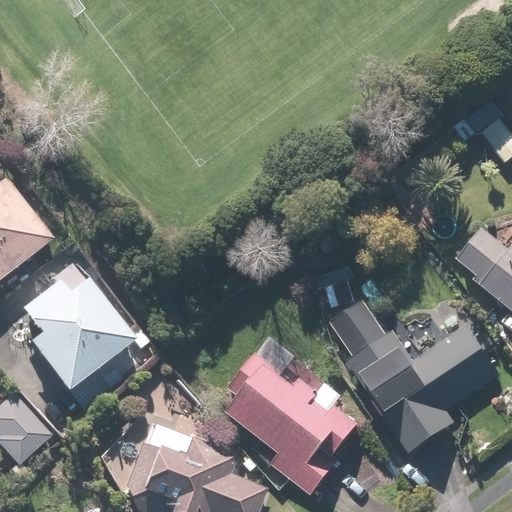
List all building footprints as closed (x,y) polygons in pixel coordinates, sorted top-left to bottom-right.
[(511,135),(502,120),(479,135),(503,171),(511,164),(511,135)] [(0,279),(49,241),(1,179),(0,177),(0,279)] [(481,231),(455,262),(511,310),(511,242),(505,251),(481,231)] [(51,282),(13,312),(32,337),(21,345),(60,396),(128,343),(80,281),(61,295),(51,282)] [(352,357),(343,364),(409,458),(454,426),(445,412),(498,375),(464,327),(414,362),(392,331),(384,337),(361,303),(329,325),(352,357)] [(251,353),(212,407),(280,457),(270,469),(308,497),(359,428),(330,407),(326,413),(311,401),(315,397),(295,382),(290,389),(274,378),(278,372),(251,353)] [(49,437),(10,395),(0,404),(0,452),(15,469),(49,437)] [(146,427),(119,509),(128,511),(259,511),(267,489),(227,476),(234,456),(146,427)]
